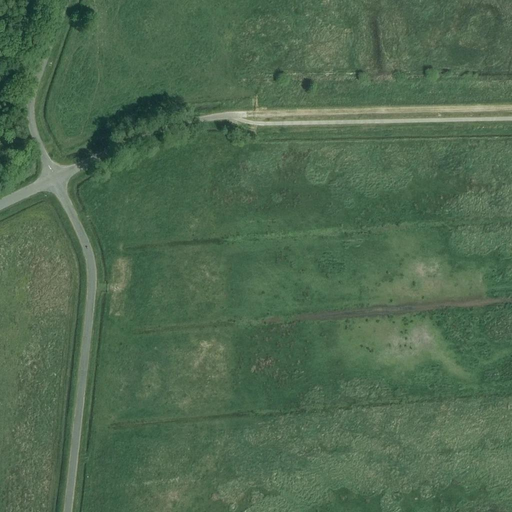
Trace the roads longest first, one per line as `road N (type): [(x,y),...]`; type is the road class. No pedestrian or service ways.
road 1 (unclassified): [(67,511),(92,269),(53,177)]
road 2 (track): [(246,115),(511,108)]
road 3 (unclassified): [(53,177),(162,128),(246,115)]
road 4 (unclassified): [(53,177),(29,105),(65,0)]
